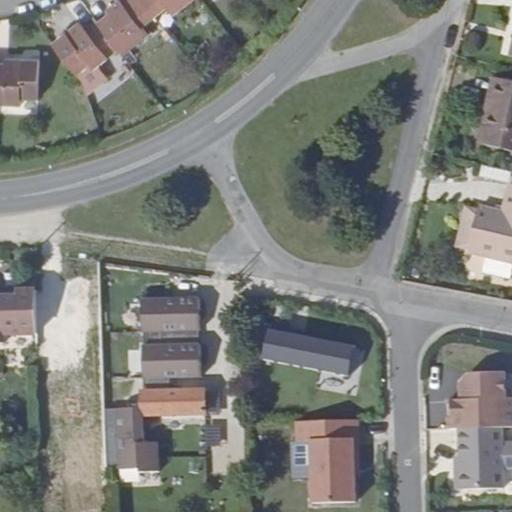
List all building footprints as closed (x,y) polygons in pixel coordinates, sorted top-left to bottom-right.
[(121,50),(125,56),(152,35),(146,29),(158,20),(142,0),(121,0),(110,9),(117,20),(104,29),(121,50)] [(142,0),(158,20),(170,10),(175,16),(196,0),(142,0)] [(55,45),(77,73),(89,63),(95,71),(121,50),(104,29),(100,23),(87,33),(81,24),(55,45)] [(0,71),(0,105),(26,106),(26,97),(40,98),(41,62),(9,61),(9,72),(0,71)] [(511,82),(492,77),(485,99),(490,101),(486,113),(484,113),(476,143),(511,151),(511,82)] [(475,208),(475,210),(464,251),(463,255),(510,267),(511,262),(511,188),(506,187),(498,214),(475,208)] [(464,251),(475,210),(463,208),(453,248),(464,251)] [(138,269),(98,262),(100,311),(112,311),(111,276),(138,279),(138,269)] [(0,334),(1,334),(1,333),(34,332),(34,316),(33,291),(14,290),(13,297),(0,296),(0,334)] [(37,291),(37,316),(52,316),(52,292),(37,291)] [(204,340),(204,312),(146,312),(146,340),(172,340),(173,354),(146,354),(146,391),(173,391),(173,386),(204,386),(204,354),(200,354),(200,340),(204,340)] [(259,359),(349,373),(354,341),(260,326),(259,335),(263,335),(259,359)] [(449,400),(450,429),(502,428),(511,427),(511,398),(504,399),(503,374),(468,375),(459,384),(460,400),(454,400),(449,400)] [(204,414),(204,391),(173,391),(146,391),(144,391),(144,404),(144,415),(204,414)] [(229,418),(228,391),(204,391),(204,414),(204,419),(229,418)] [(144,404),(104,404),(106,463),(118,462),(118,464),(138,464),(138,472),(160,471),(158,443),(145,444),(144,415),(144,404)] [(359,420),(297,422),(298,442),(312,441),(313,504),(357,502),(356,477),(355,440),(360,440),(359,420)] [(502,428),(459,429),(460,471),(456,471),(457,491),(504,488),(502,428)] [(60,457),(61,497),(99,496),(97,456),(60,457)]
